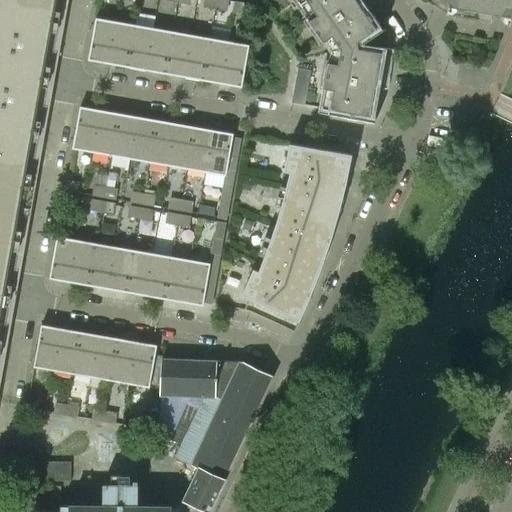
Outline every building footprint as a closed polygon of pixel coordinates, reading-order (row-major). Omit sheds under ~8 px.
[(19,277),(50,103),(55,77),(58,59),(68,0),(0,0),(0,384),(15,298),(19,277)] [(216,0),(204,0),(204,7),(215,9),(216,0)] [(224,0),(216,0),(215,9),(226,11),(228,1),(224,0)] [(303,0),(299,3),(310,20),(338,0),(303,0)] [(355,0),(338,0),(310,20),(308,22),(322,43),(331,37),(340,50),(357,46),(357,43),(376,29),(371,23),(371,19),(369,16),(366,15),(364,13),(371,9),(363,0),(360,0),(357,2),(355,0)] [(511,0),(448,0),(446,14),(490,22),(491,15),(494,15),(496,18),(500,19),(502,17),(511,18),(511,10),(511,0)] [(247,4),(236,2),(234,12),(245,14),(247,4)] [(115,21),(95,18),(88,60),(108,64),(115,21)] [(134,25),(115,21),(108,64),(126,67),(134,25)] [(153,28),(134,25),(126,67),(145,71),(153,28)] [(172,32),(153,28),(145,71),(164,74),(172,32)] [(191,35),(172,32),(164,74),(183,77),(191,35)] [(210,38),(191,35),(183,77),(202,81),(210,38)] [(228,42),(210,38),(202,81),(221,84),(228,42)] [(249,45),(228,42),(221,84),(241,88),(249,45)] [(357,46),(340,50),(337,65),(327,63),(322,88),(326,89),(322,108),(349,113),(352,116),(355,114),(369,117),(373,97),(380,99),(388,54),(358,49),(357,46)] [(304,105),(310,71),(297,68),(291,102),(304,105)] [(99,110),(92,109),(79,106),(72,149),(92,152),(99,110)] [(118,113),(99,110),(92,152),(111,156),(118,113)] [(137,117),(118,113),(111,156),(130,159),(137,117)] [(156,120),(137,117),(130,159),(149,162),(156,120)] [(175,123),(167,122),(156,120),(149,162),(167,166),(175,123)] [(194,127),(175,123),(167,166),(186,169),(194,127)] [(213,130),(194,127),(186,169),(205,172),(213,130)] [(226,169),(229,153),(232,137),(233,134),(213,130),(205,172),(225,176),(226,169)] [(237,155),(240,139),(232,137),(229,153),(237,155)] [(351,155),(289,144),(283,171),(289,173),(283,197),(338,212),(343,195),(345,185),(351,155)] [(234,171),(237,155),(229,153),(226,169),(234,171)] [(231,187),(234,171),(226,169),(225,176),(223,185),(231,187)] [(78,182),(66,180),(64,190),(76,192),(78,182)] [(94,185),(92,195),(104,197),(105,187),(94,185)] [(229,203),(231,187),(223,185),(220,201),(229,203)] [(105,187),(104,197),(115,199),(116,189),(105,187)] [(132,192),(130,202),(141,204),(143,194),(132,192)] [(154,196),(143,194),(141,204),(152,206),(154,196)] [(75,197),(64,195),(62,205),(73,207),(75,197)] [(330,241),(338,212),(283,197),(276,222),(267,247),(321,267),(330,241)] [(170,199),(168,208),(179,210),(181,201),(170,199)] [(103,202),(91,200),(90,210),(101,212),(103,202)] [(192,203),(181,201),(179,210),(190,212),(192,203)] [(226,219),(229,203),(220,201),(218,217),(226,219)] [(114,204),(103,202),(101,212),(112,214),(114,204)] [(140,208),(129,206),(127,216),(139,218),(140,208)] [(152,210),(140,208),(139,218),(150,220),(152,210)] [(178,215),(167,213),(165,223),(177,225),(178,215)] [(189,217),(178,215),(177,225),(188,227),(189,217)] [(222,239),(225,223),(217,222),(214,238),(222,239)] [(76,240),(56,236),(49,279),(69,282),(76,240)] [(211,303),(222,239),(214,238),(209,263),(203,302),(211,303)] [(192,243),(177,239),(175,252),(190,255),(192,243)] [(95,243),(76,240),(69,282),(88,285),(95,243)] [(114,246),(95,243),(88,285),(107,289),(114,246)] [(133,250),(114,246),(107,289),(126,292),(133,250)] [(311,293),(321,267),(267,247),(258,271),(252,269),(241,295),(299,321),(311,293)] [(152,253),(133,250),(126,292),(144,296),(152,253)] [(171,256),(152,253),(144,296),(163,299),(171,256)] [(190,260),(171,256),(163,299),(182,302),(190,260)] [(203,302),(209,263),(190,260),(182,302),(202,306),(203,302)] [(61,328),(53,327),(41,325),(33,367),(53,370),(61,328)] [(78,331),(69,329),(61,328),(53,370),(70,374),(78,331)] [(98,335),(78,331),(70,374),(91,377),(98,335)] [(117,338),(98,335),(91,377),(110,381),(117,338)] [(136,342),(117,338),(110,381),(129,384),(136,342)] [(156,345),(136,342),(129,384),(149,387),(156,345)] [(224,480),(273,376),(242,362),(162,358),(160,393),(204,395),(198,407),(180,445),(175,457),(199,468),(224,480)] [(159,419),(158,435),(169,439),(186,401),(198,407),(204,395),(160,393),(160,401),(159,419)] [(39,400),(28,398),(26,408),(37,410),(39,400)] [(158,411),(158,401),(147,400),(146,410),(158,411)] [(180,445),(198,407),(186,401),(169,439),(180,445)] [(54,413),(63,414),(65,404),(55,403),(54,413)] [(78,407),(65,404),(63,414),(76,417),(78,407)] [(91,419),(103,421),(104,411),(93,409),(91,419)] [(104,411),(103,421),(114,423),(116,413),(104,411)] [(30,462),(29,481),(71,481),(71,462),(30,462)] [(208,511),(224,480),(199,468),(184,501),(207,511),(208,511)] [(69,506),(60,506),(59,511),(179,511),(180,511),(175,507),(170,507),(170,505),(137,504),(137,484),(137,481),(133,481),(133,484),(130,484),(130,475),(110,475),(110,484),(102,484),(102,504),(69,504),(69,506)]
